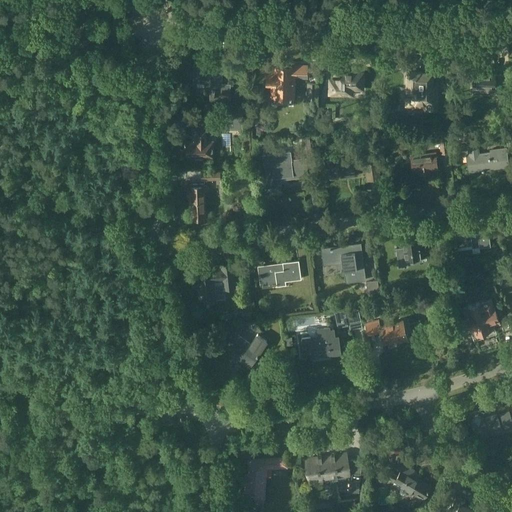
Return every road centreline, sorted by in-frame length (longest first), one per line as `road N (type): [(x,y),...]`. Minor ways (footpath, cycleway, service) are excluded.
road 1 (residential): [(154,249),(152,29),(511,38)]
road 2 (residential): [(154,249),(511,201)]
road 3 (residential): [(211,419),(420,394)]
road 4 (residential): [(211,419),(164,340),(154,249)]
road 5 (residential): [(511,491),(466,475),(448,459),(420,394)]
